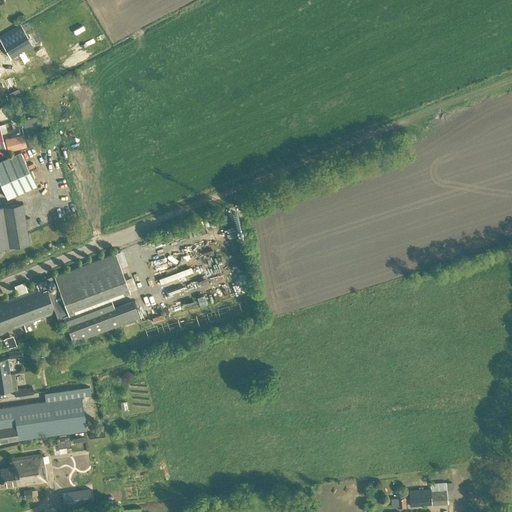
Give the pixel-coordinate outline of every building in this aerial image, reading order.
[(20,24),(0,36),(0,39),(6,49),(27,36),(20,24)] [(63,100),(92,87),(85,70),(55,83),(63,100)] [(0,81),(0,91),(9,90),(7,80),(0,81)] [(9,93),(12,100),(21,96),(18,89),(9,93)] [(23,134),(5,139),(8,151),(26,146),(23,134)] [(20,151),(0,159),(0,182),(7,198),(36,185),(20,151)] [(0,247),(29,243),(26,227),(25,218),(23,203),(0,206),(0,247)] [(234,244),(236,257),(245,255),(243,243),(234,244)] [(32,321),(51,314),(55,312),(57,318),(63,316),(74,344),(140,319),(132,299),(114,306),(110,297),(129,290),(114,252),(54,275),(59,287),(48,292),(45,283),(0,300),(0,333),(23,324),(26,331),(35,327),(32,321)] [(0,340),(3,347),(9,345),(7,338),(0,340)] [(0,358),(0,375),(8,374),(5,358),(0,358)] [(0,391),(11,390),(13,390),(14,396),(32,393),(31,387),(16,389),(13,374),(8,374),(0,375),(0,391)] [(89,386),(52,392),(44,393),(45,401),(0,407),(0,441),(86,429),(81,396),(91,394),(89,386)] [(64,443),(88,440),(87,434),(63,437),(64,443)] [(14,487),(16,487),(46,483),(42,454),(11,458),(12,467),(0,468),(0,471),(2,487),(14,485),(14,487)] [(446,482),(430,483),(432,504),(432,505),(448,504),(448,502),(454,501),(452,482),(446,483),(446,482)] [(89,488),(62,492),(64,504),(91,501),(89,488)] [(432,504),(430,488),(411,490),(411,505),(432,504)] [(31,489),(24,490),(25,497),(32,496),(31,489)] [(406,497),(393,498),(394,508),(406,507),(406,497)]
